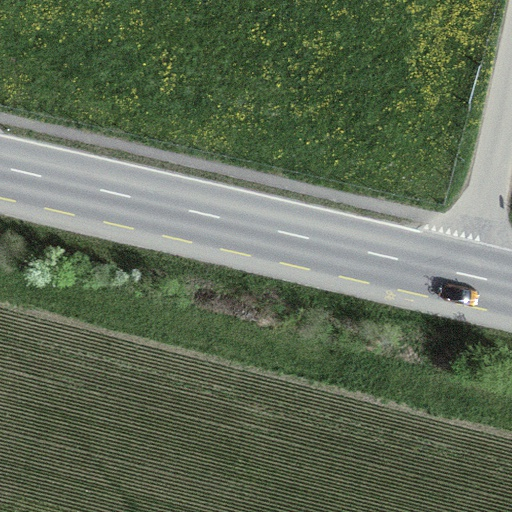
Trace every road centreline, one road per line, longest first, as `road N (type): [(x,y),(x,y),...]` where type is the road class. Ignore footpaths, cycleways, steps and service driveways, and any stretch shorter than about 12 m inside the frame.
road 1 (secondary): [(464,272),(0,165)]
road 2 (unclassified): [(511,62),(464,272)]
